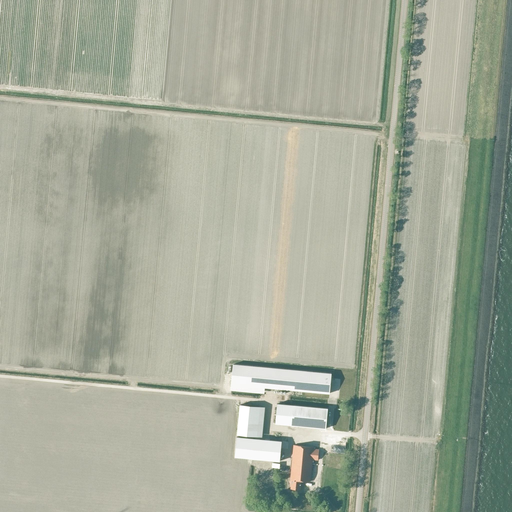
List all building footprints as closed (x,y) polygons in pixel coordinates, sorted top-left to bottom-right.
[(233,370),(231,384),(265,387),(320,392),(329,393),(331,373),(320,372),(233,364),(233,370)] [(277,404),(275,424),(326,428),(328,408),(277,404)] [(257,436),(260,406),(240,405),(237,434),(257,436)] [(237,437),(235,457),(280,461),(282,441),(237,437)] [(290,484),(291,484),(291,489),(300,490),(301,481),(310,482),(312,460),(318,460),(319,450),(313,449),(314,447),(294,445),(290,484)]
